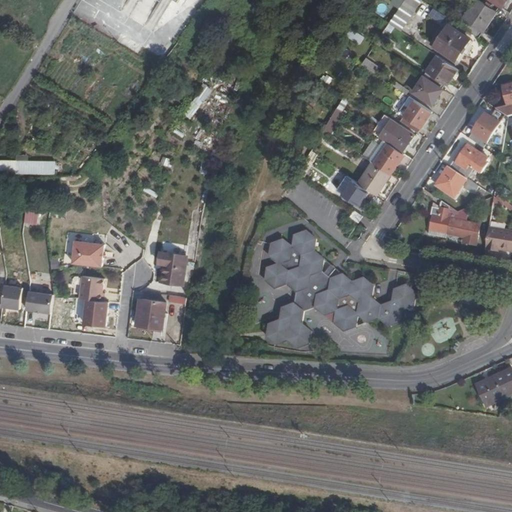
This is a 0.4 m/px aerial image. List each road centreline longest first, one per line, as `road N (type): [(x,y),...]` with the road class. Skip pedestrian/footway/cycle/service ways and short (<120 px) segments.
road 1 (track): [(188,511),(235,248),(289,57),(323,0)]
road 2 (residential): [(489,353),(439,374),(395,380),(0,347)]
road 3 (residential): [(511,276),(372,249),(511,34)]
